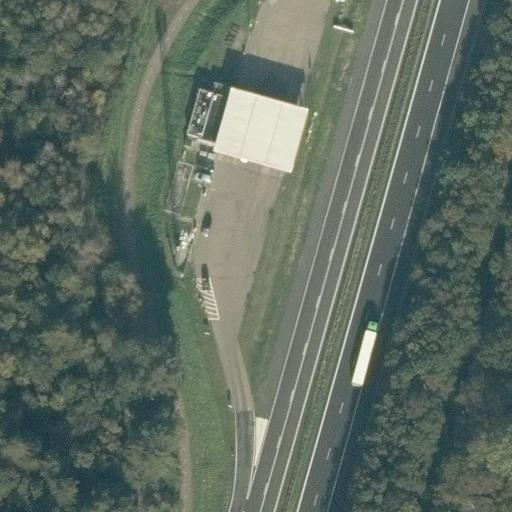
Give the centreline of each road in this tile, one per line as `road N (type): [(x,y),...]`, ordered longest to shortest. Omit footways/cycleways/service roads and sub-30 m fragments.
road 1 (motorway): [(311,511),(454,0)]
road 2 (motorway): [(402,0),(261,505)]
road 3 (motorway): [(227,349),(261,505)]
